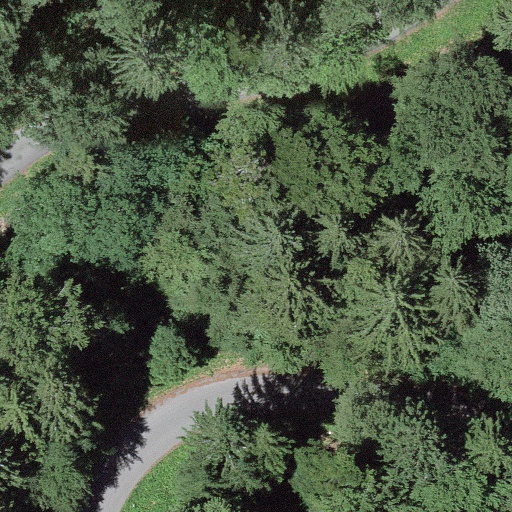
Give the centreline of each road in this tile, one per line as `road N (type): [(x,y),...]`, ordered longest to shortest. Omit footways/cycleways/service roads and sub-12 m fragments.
road 1 (track): [(436,0),(287,77),(47,135),(0,176)]
road 2 (track): [(103,511),(147,446),(192,411),(243,398),(511,422)]
